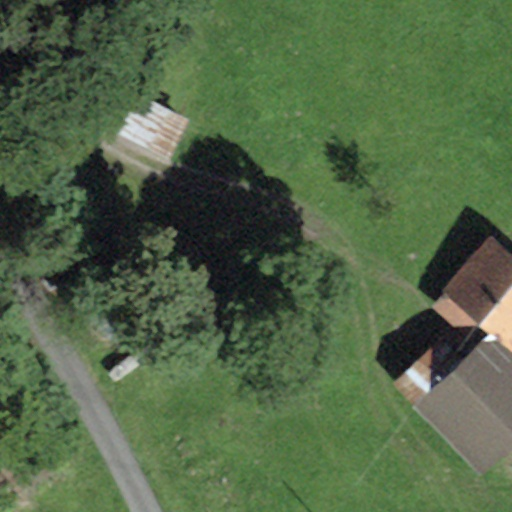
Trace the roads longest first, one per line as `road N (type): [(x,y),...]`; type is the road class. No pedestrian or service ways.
road 1 (track): [(368,357),(336,251),(304,221),(92,139),(0,70)]
road 2 (residential): [(0,241),(142,511)]
